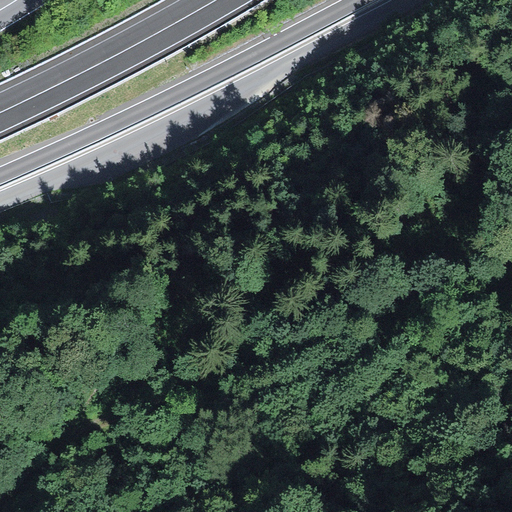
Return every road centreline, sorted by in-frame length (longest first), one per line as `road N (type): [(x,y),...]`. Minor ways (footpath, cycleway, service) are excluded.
road 1 (track): [(77,429),(295,359),(395,297),(511,281)]
road 2 (trunk): [(0,179),(184,97),(369,0)]
road 3 (trunk): [(216,0),(0,113)]
